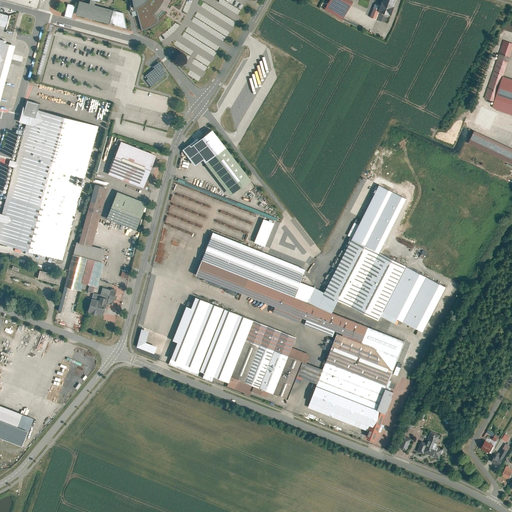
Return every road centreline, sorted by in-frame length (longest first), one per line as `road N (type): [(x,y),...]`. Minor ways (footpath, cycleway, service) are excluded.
road 1 (unclassified): [(115,354),(489,502)]
road 2 (unclassified): [(198,104),(177,135),(115,354)]
road 3 (unclassified): [(316,255),(198,104)]
road 4 (unclassified): [(115,354),(0,484)]
road 5 (unclassified): [(489,502),(494,482),(467,446),(511,367)]
road 6 (unclassified): [(0,309),(115,354)]
road 7 (unclassified): [(262,0),(198,104)]
